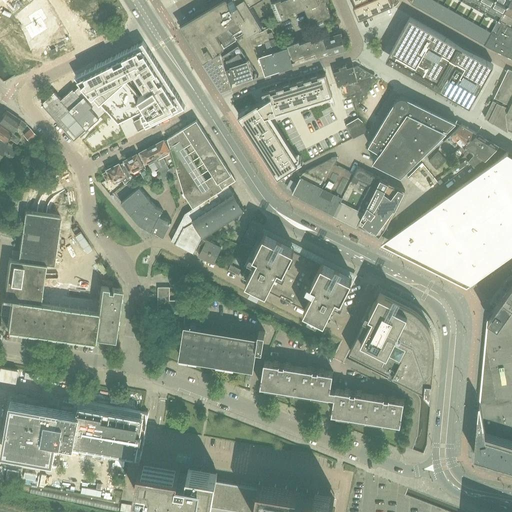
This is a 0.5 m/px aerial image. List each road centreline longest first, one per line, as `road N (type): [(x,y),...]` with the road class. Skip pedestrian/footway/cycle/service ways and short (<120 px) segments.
road 1 (secondary): [(511,494),(464,481),(450,460),(460,328),(452,301),(284,210),(252,181)]
road 2 (secondary): [(252,181),(277,221),(439,308),(446,336),(438,467)]
road 3 (unclassified): [(438,467),(395,468),(127,364)]
road 4 (unclassified): [(280,179),(368,135),(400,79),(356,50)]
road 5 (residential): [(127,364),(132,281),(93,227),(82,167)]
road 6 (unclassified): [(356,50),(204,105)]
road 7 (residential): [(204,105),(82,167)]
road 8 (unclassified): [(127,364),(0,347)]
